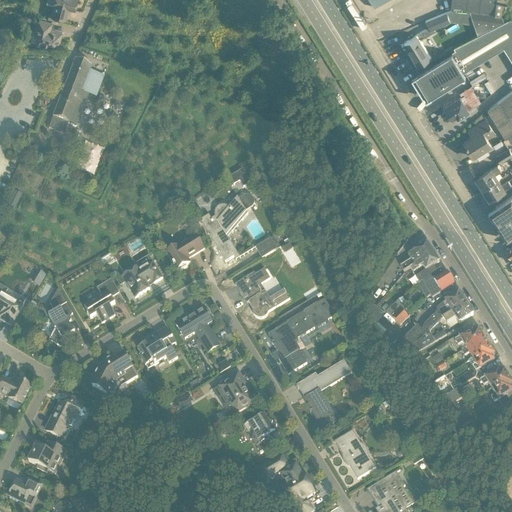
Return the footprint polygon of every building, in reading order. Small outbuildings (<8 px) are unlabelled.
[(51,16),(55,17),(65,19),(67,8),(74,10),(76,0),(54,0),(53,5),(54,5),(51,16)] [(501,14),(507,0),(453,0),(453,8),(500,14),(501,14)] [(453,8),(425,20),(431,29),(451,21),(476,26),(480,34),(504,21),(500,14),(453,8)] [(455,49),(452,51),(465,72),(504,48),(511,60),(511,17),(504,21),(478,35),(454,47),(455,49)] [(38,44),(40,45),(49,47),(50,45),(58,47),(62,32),(50,29),(52,22),(38,19),(34,34),(40,35),(38,44)] [(409,38),(404,42),(409,51),(408,51),(411,56),(412,55),(418,64),(431,56),(430,54),(421,40),(429,35),(436,31),(434,28),(431,29),(429,27),(425,29),(414,35),(413,36),(412,34),(408,36),(409,38)] [(414,74),(412,75),(426,98),(466,74),(465,72),(452,51),(414,74)] [(58,104),(48,128),(58,132),(64,135),(65,134),(68,124),(75,127),(76,127),(85,104),(89,94),(96,97),(103,77),(89,71),(91,66),(84,64),(75,60),(72,69),(58,104)] [(484,71),(470,80),(473,85),(487,76),(484,71)] [(489,79),(485,82),(486,84),(491,92),(495,89),(489,79)] [(461,96),(445,107),(452,118),(457,114),(459,113),(461,116),(467,111),(469,110),(469,109),(472,107),(481,102),(471,86),(462,91),(464,94),(461,96)] [(511,90),(497,102),(488,109),(505,138),(511,132),(511,125),(508,119),(511,116),(511,90)] [(485,118),(482,121),(473,126),(477,132),(464,140),(468,146),(467,147),(471,154),(472,153),(474,156),(491,145),(487,137),(494,132),(485,118)] [(497,156),(500,163),(511,155),(511,153),(509,149),(497,156)] [(477,177),(484,188),(498,179),(495,173),(502,169),(498,164),(477,177)] [(229,177),(235,191),(249,185),(243,170),(229,177)] [(498,179),(484,188),(490,199),(505,190),(511,185),(509,180),(502,184),(498,179)] [(13,193),(6,206),(13,210),(20,196),(13,193)] [(496,206),(489,211),(496,222),(495,222),(495,223),(495,225),(495,226),(495,227),(496,228),(497,228),(499,228),(500,228),(500,227),(507,238),(511,235),(511,195),(504,201),(496,206)] [(209,216),(200,221),(225,263),(234,258),(234,257),(233,255),(236,252),(228,238),(233,233),(231,231),(241,220),(242,221),(248,215),(237,198),(229,208),(226,206),(223,206),(220,206),(217,208),(216,210),(215,212),(214,215),(215,218),(211,220),(209,216)] [(166,254),(171,263),(177,271),(180,270),(181,271),(187,267),(186,266),(190,263),(188,259),(192,257),(204,250),(196,236),(180,246),(179,246),(166,254)] [(255,249),(262,260),(277,250),(273,244),(276,242),(274,238),(271,240),(270,239),(255,249)] [(411,260),(400,268),(403,273),(410,269),(410,268),(434,253),(427,244),(419,249),(408,256),(411,260)] [(293,250),(290,245),(282,250),(285,255),(293,250)] [(434,253),(410,268),(410,269),(413,273),(422,267),(426,272),(425,272),(416,278),(420,284),(422,282),(431,275),(437,271),(434,267),(440,263),(434,253)] [(136,269),(122,278),(130,291),(135,299),(150,291),(147,286),(153,283),(154,285),(163,279),(157,271),(152,263),(149,257),(137,264),(139,268),(136,269)] [(431,275),(434,281),(444,275),(440,269),(437,271),(431,275)] [(254,274),(244,280),(235,286),(244,301),(248,298),(250,302),(248,303),(253,310),(253,312),(253,314),(254,316),(255,318),(256,319),(258,319),(261,320),(263,319),(265,318),(266,317),(268,316),(268,314),(290,300),(284,291),(269,300),(261,286),(270,280),(264,270),(255,276),(254,274)] [(38,272),(35,277),(42,281),(45,276),(38,272)] [(434,281),(431,275),(422,282),(422,283),(430,295),(432,299),(437,296),(454,285),(446,273),(444,275),(434,281)] [(88,314),(87,314),(90,320),(96,316),(102,325),(115,316),(110,308),(115,305),(112,299),(111,300),(110,298),(119,293),(111,280),(97,289),(101,296),(84,306),(88,314)] [(426,300),(430,295),(422,283),(418,285),(426,300)] [(0,319),(11,326),(23,307),(22,307),(25,301),(19,298),(16,303),(4,296),(8,291),(0,286),(0,319)] [(55,314),(49,318),(55,329),(55,330),(55,331),(49,342),(61,349),(66,340),(72,337),(75,335),(72,330),(72,329),(70,326),(70,325),(71,325),(71,324),(71,323),(71,322),(71,321),(70,320),(69,320),(72,314),(69,308),(62,295),(59,290),(50,305),(55,314)] [(425,325),(422,331),(426,336),(429,333),(431,331),(443,319),(466,305),(463,300),(464,298),(462,296),(461,296),(459,294),(451,299),(445,303),(437,309),(438,311),(436,313),(436,314),(425,325)] [(395,304),(408,318),(412,314),(402,298),(399,300),(395,304)] [(325,300),(324,300),(318,304),(317,303),(304,312),(287,323),(287,324),(268,336),(270,338),(268,338),(278,355),(276,356),(288,376),(307,365),(299,351),(300,351),(295,343),(298,341),(298,340),(315,329),(315,330),(329,322),(328,321),(335,317),(325,300)] [(32,302),(27,310),(32,313),(37,306),(32,302)] [(395,304),(386,313),(400,327),(408,318),(395,304)] [(469,310),(466,305),(443,319),(447,325),(455,319),(459,325),(473,316),(472,314),(473,312),(471,310),(469,310)] [(203,308),(176,325),(181,334),(185,340),(195,334),(208,355),(211,352),(220,347),(213,336),(207,327),(212,323),(203,308)] [(417,326),(400,344),(415,356),(421,352),(417,345),(426,336),(422,331),(417,326)] [(151,342),(138,350),(141,355),(139,356),(144,365),(146,367),(152,363),(155,366),(166,359),(169,364),(178,359),(171,348),(176,345),(171,337),(166,329),(155,335),(152,337),(154,340),(151,342)] [(463,344),(466,349),(484,339),(483,338),(483,334),(480,332),(479,331),(476,333),(473,330),(455,341),(458,347),(463,344)] [(426,336),(417,345),(421,352),(436,343),(447,336),(444,332),(433,339),(429,333),(426,336)] [(469,354),(473,360),(490,349),(489,348),(489,344),(487,343),(484,339),(466,349),(466,350),(462,352),(465,357),(469,354)] [(469,373),(458,380),(462,387),(467,384),(475,379),(477,375),(476,373),(494,361),(491,358),(494,356),(494,355),(493,351),(491,350),(490,349),(473,360),(467,364),(470,369),(468,371),(469,373)] [(92,387),(101,392),(108,396),(116,383),(118,380),(123,377),(127,384),(138,378),(124,355),(115,361),(113,359),(104,364),(105,366),(104,367),(101,369),(101,370),(99,369),(94,379),(96,380),(92,387)] [(436,357),(441,365),(443,364),(443,363),(445,362),(440,355),(436,357)] [(436,357),(433,360),(437,367),(441,365),(436,357)] [(221,374),(225,372),(230,369),(228,364),(226,361),(217,367),(221,374)] [(310,403),(306,406),(311,413),(312,412),(320,424),(321,423),(326,432),(327,431),(325,429),(335,423),(327,410),(325,411),(322,406),(327,403),(321,393),(352,374),(344,361),(318,378),(316,375),(297,386),(304,399),(307,398),(310,403)] [(437,367),(440,373),(447,368),(443,363),(443,364),(437,367)] [(488,384),(492,389),(509,379),(504,371),(501,373),(499,370),(481,381),(484,387),(488,384)] [(220,388),(214,392),(225,409),(231,405),(236,414),(245,409),(253,404),(249,396),(247,396),(248,394),(246,392),(245,391),(244,392),(241,387),(243,386),(245,385),(238,373),(230,379),(229,379),(230,382),(220,388)] [(190,385),(193,391),(205,384),(203,381),(201,378),(190,385)] [(509,379),(492,389),(496,395),(491,398),(494,403),(511,391),(511,390),(510,388),(511,386),(511,381),(510,380),(509,379)] [(8,400),(12,402),(21,407),(30,388),(17,382),(15,386),(1,380),(0,382),(0,395),(8,399),(8,400)] [(449,396),(444,399),(453,414),(459,410),(460,410),(456,403),(464,398),(459,389),(449,396)] [(189,396),(178,403),(182,409),(193,402),(189,396)] [(46,431),(55,436),(62,439),(69,426),(72,419),(75,421),(76,419),(77,417),(79,418),(81,419),(84,418),(86,413),(85,411),(81,409),(83,404),(74,400),(73,402),(72,402),(69,400),(63,402),(61,406),(59,405),(51,420),(52,420),(47,431),(46,431)] [(453,414),(462,428),(468,425),(459,410),(453,414)] [(244,425),(243,426),(247,432),(251,429),(254,434),(252,442),(256,448),(261,455),(263,453),(275,446),(283,441),(276,429),(277,426),(276,425),(276,427),(272,426),(272,424),(273,423),(269,422),(265,415),(253,422),(252,420),(244,425)] [(479,431),(475,439),(481,442),(485,435),(479,431)] [(343,438),(334,443),(335,443),(341,453),(342,456),(342,457),(342,458),(343,459),(343,461),(344,462),(344,463),(345,464),(346,466),(348,467),(350,468),(358,481),(366,475),(376,469),(369,458),(366,460),(357,445),(359,443),(353,432),(343,438)] [(48,443),(44,451),(36,447),(28,462),(38,467),(37,469),(47,474),(48,472),(55,475),(67,452),(48,443)] [(411,460),(415,466),(424,461),(420,455),(411,460)] [(274,461),(259,470),(267,483),(280,475),(287,485),(282,488),(293,505),(287,509),(288,511),(313,511),(314,511),(306,499),(315,494),(303,475),(302,476),(298,468),(296,465),(295,465),(296,466),(290,469),(290,468),(282,456),(274,461)] [(371,496),(379,509),(383,506),(386,511),(383,511),(407,511),(406,509),(401,511),(397,511),(391,501),(398,497),(396,493),(405,487),(396,473),(377,485),(380,490),(371,496)] [(9,497),(25,505),(29,497),(35,500),(42,487),(28,480),(25,486),(16,482),(9,497)] [(55,511),(54,511),(69,511),(72,508),(66,501),(63,504),(62,503),(61,503),(54,510),(55,511)]
